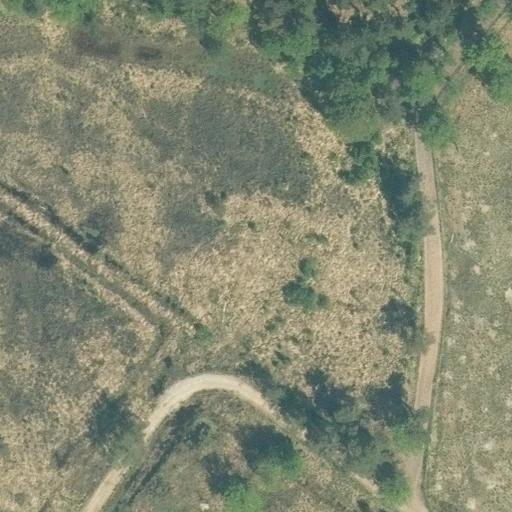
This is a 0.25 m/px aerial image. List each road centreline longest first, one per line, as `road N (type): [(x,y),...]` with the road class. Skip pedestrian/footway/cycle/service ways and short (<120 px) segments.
road 1 (track): [(408,509),(245,392),(204,383),(166,406),(90,511)]
road 2 (track): [(408,509),(432,319),(422,99)]
road 3 (track): [(275,0),(422,99)]
road 4 (track): [(422,99),(499,0)]
